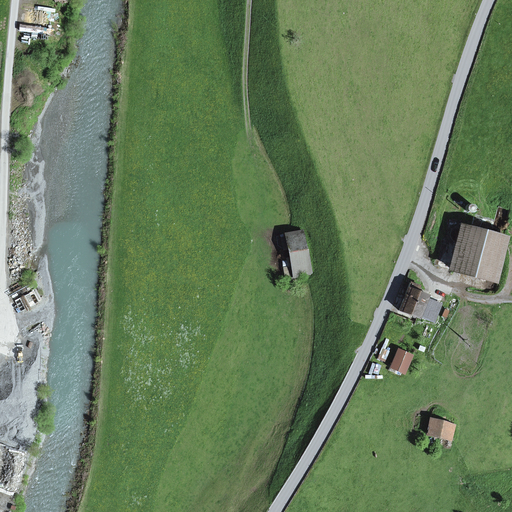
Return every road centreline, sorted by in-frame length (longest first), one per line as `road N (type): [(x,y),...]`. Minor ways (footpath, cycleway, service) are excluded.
road 1 (tertiary): [(275,511),(364,354),(423,209),(489,0)]
road 2 (track): [(279,236),(245,107),(248,0)]
road 3 (residential): [(3,208),(15,0)]
